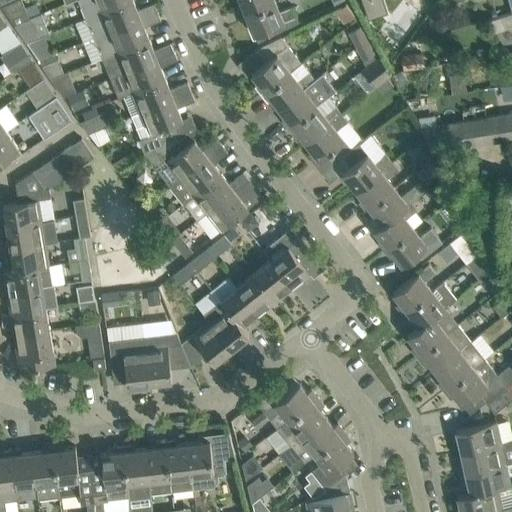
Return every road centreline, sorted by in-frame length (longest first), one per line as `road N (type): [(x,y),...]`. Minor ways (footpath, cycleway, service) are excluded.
road 1 (residential): [(309,335),(348,304),(355,282),(216,103),(170,0)]
road 2 (residential): [(309,335),(230,401),(127,419),(91,419),(0,383)]
